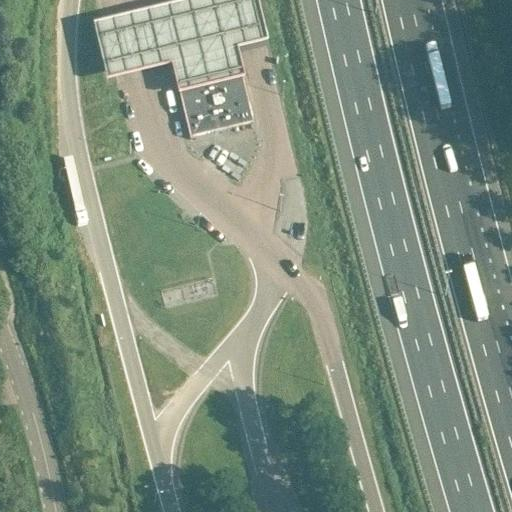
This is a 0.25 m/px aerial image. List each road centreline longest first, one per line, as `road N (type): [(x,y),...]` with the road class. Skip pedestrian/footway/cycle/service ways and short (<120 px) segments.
road 1 (motorway): [(340,0),(473,511)]
road 2 (motorway): [(511,420),(402,0)]
road 3 (tertiary): [(55,511),(36,426),(0,328)]
